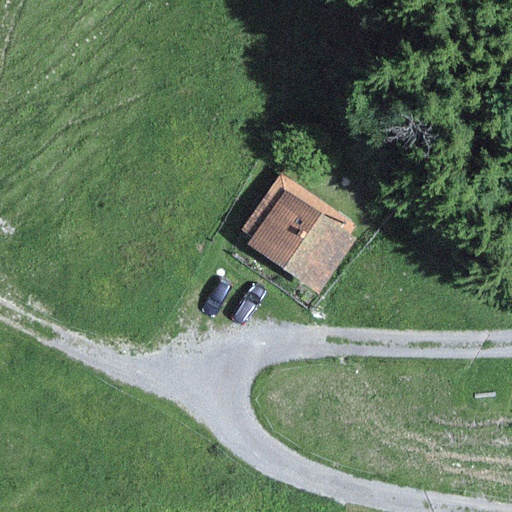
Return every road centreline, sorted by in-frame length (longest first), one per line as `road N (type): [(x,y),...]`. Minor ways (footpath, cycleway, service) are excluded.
road 1 (track): [(511,343),(289,343),(248,353),(229,370),(223,406),(235,435),(271,462),(466,511)]
road 2 (track): [(0,312),(123,371),(223,406)]
